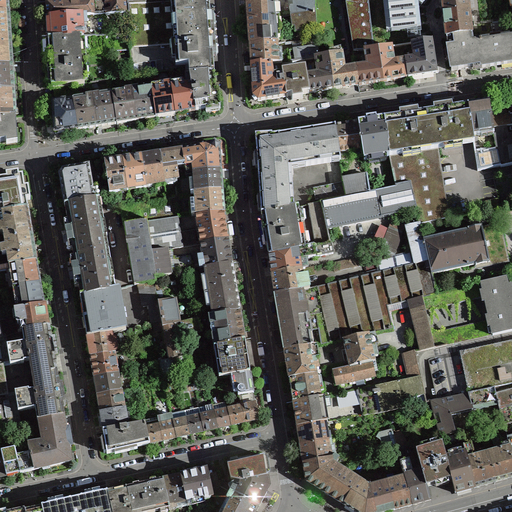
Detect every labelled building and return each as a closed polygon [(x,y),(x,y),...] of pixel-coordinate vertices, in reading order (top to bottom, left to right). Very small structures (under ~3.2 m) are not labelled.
[(0,0),(0,14),(9,14),(7,0),(0,0)] [(105,15),(120,14),(128,13),(128,5),(127,0),(58,0),(46,1),(47,18),(105,15)] [(189,74),(186,75),(190,75),(214,73),(213,57),(212,46),(215,45),(214,27),(211,27),(210,16),(208,0),(204,0),(171,2),(145,4),(128,5),(128,13),(129,24),(130,35),(130,48),(131,48),(132,48),(131,47),(142,46),(143,46),(156,45),(157,45),(174,44),(176,66),(185,65),(189,65),(189,74)] [(246,0),(248,20),(275,18),(275,8),(278,8),(277,0),(246,0)] [(315,12),(314,0),(292,0),(293,7),(289,7),(290,16),(315,12)] [(364,51),(374,50),(367,0),(344,0),(353,52),(353,53),(364,51)] [(387,0),(391,32),(417,29),(416,25),(414,10),(413,0),(387,0)] [(441,0),(446,39),(469,36),(472,35),(470,18),(468,0),(441,0)] [(294,27),(295,32),(316,29),(315,12),(290,16),(292,27),(294,27)] [(128,13),(120,14),(121,25),(129,24),(128,13)] [(9,14),(0,14),(0,40),(11,40),(10,24),(9,14)] [(48,40),(106,36),(105,15),(47,18),(48,40)] [(248,20),(250,46),(277,44),(277,39),(280,38),(279,28),(276,28),(275,18),(248,20)] [(501,23),(491,25),(493,32),(502,31),(501,23)] [(86,53),(130,50),(131,50),(130,48),(130,35),(106,36),(48,40),(51,87),(53,87),(71,86),(74,85),(85,84),(84,81),(84,71),(87,71),(86,53)] [(451,70),(481,66),(482,65),(479,43),(470,45),(469,36),(446,39),(451,70)] [(482,65),(481,66),(482,68),(511,63),(511,39),(481,44),(481,42),(479,42),(479,43),(482,65)] [(0,66),(12,66),(11,49),(12,49),(11,40),(0,40),(0,66)] [(408,77),(436,73),(431,41),(403,45),(403,46),(412,44),(414,59),(405,60),(408,77)] [(277,44),(250,46),(251,66),(271,64),(279,64),(277,44)] [(291,62),(315,59),(318,58),(318,47),(293,51),(289,51),(291,62)] [(394,62),(392,47),(378,49),(383,81),(408,77),(405,60),(394,62)] [(356,68),(358,85),(383,81),(378,49),(374,50),(364,51),(367,66),(356,68)] [(343,88),(358,85),(356,68),(345,70),(342,54),(328,56),(329,57),(334,89),(343,87),(343,88)] [(329,57),(318,58),(315,59),(317,74),(306,76),(309,93),(325,91),(325,90),(334,89),(329,57)] [(274,80),(271,64),(251,66),(253,97),(258,101),(281,97),(286,97),(284,79),(274,80)] [(0,92),(14,91),(13,83),(14,83),(13,73),(12,66),(0,66),(0,92)] [(282,71),(284,79),(286,97),(292,96),(292,100),(303,98),(302,94),(309,93),(306,76),(305,67),(282,71)] [(214,73),(190,75),(195,111),(197,111),(207,109),(208,109),(208,110),(211,110),(219,108),(220,108),(220,100),(219,91),(217,91),(215,91),(215,89),(215,83),(214,73)] [(184,85),(171,87),(175,114),(195,111),(190,75),(186,75),(186,83),(184,85)] [(164,86),(164,88),(151,90),(156,117),(175,114),(171,87),(171,84),(163,85),(164,85),(164,86)] [(71,86),(53,87),(54,87),(55,94),(72,93),(71,86)] [(156,117),(151,90),(139,92),(138,89),(131,90),(136,121),(156,117)] [(136,121),(131,90),(125,91),(125,92),(125,94),(112,96),(117,124),(136,121)] [(14,100),(14,91),(0,92),(0,118),(7,118),(16,117),(15,109),(15,100),(14,100)] [(99,95),(92,96),(97,127),(117,124),(112,96),(100,98),(99,96),(99,95)] [(86,98),(86,100),(73,102),(78,130),(97,127),(92,96),(86,97),(86,98)] [(55,133),(56,133),(78,130),(73,102),(67,104),(66,101),(66,100),(53,102),(53,103),(52,103),(52,104),(53,113),(53,122),(54,122),(54,132),(54,133),(55,133)] [(489,102),(468,106),(473,136),(481,135),(480,132),(493,130),(493,128),(491,118),(489,102)] [(474,143),(473,136),(468,106),(468,105),(446,109),(445,105),(433,107),(434,111),(426,112),(432,149),(438,149),(474,143)] [(389,146),(388,146),(390,156),(396,187),(410,184),(416,209),(420,223),(443,218),(441,205),(441,204),(440,204),(440,202),(441,202),(435,164),(434,164),(433,159),(434,159),(432,149),(426,112),(418,113),(418,110),(406,111),(407,115),(384,119),(389,146)] [(511,114),(491,118),(493,128),(507,125),(511,124),(511,114)] [(0,142),(6,141),(6,144),(17,143),(16,117),(7,118),(0,118),(0,142)] [(364,160),(390,156),(388,146),(389,146),(384,119),(376,120),(376,118),(366,119),(367,122),(358,123),(363,151),(364,160)] [(358,123),(354,124),(351,124),(335,127),(339,154),(363,151),(358,123)] [(511,136),(508,137),(507,125),(493,128),(493,130),(497,151),(500,166),(501,166),(511,164),(511,136)] [(340,161),(339,154),(335,127),(335,126),(283,134),(286,153),(289,152),(291,164),(293,164),(293,165),(304,163),(305,167),(333,162),(332,159),(339,158),(340,161)] [(289,152),(286,153),(283,134),(272,136),(272,135),(255,136),(255,138),(257,154),(260,154),(261,168),(258,168),(260,198),(263,197),(264,211),(261,211),(261,214),(294,209),(292,180),(289,180),(289,173),(292,173),(291,165),(293,165),(293,164),(291,164),(289,152)] [(198,147),(198,149),(182,151),(185,167),(193,165),(193,172),(221,170),(219,148),(215,144),(198,147)] [(185,167),(182,151),(160,155),(164,181),(164,182),(179,180),(177,168),(185,167)] [(497,151),(476,156),(478,171),(500,166),(497,151)] [(151,156),(141,158),(146,187),(157,186),(156,182),(164,181),(160,155),(159,155),(151,156)] [(146,187),(141,158),(123,161),(127,187),(135,186),(135,189),(146,187)] [(115,162),(105,163),(110,193),(120,191),(120,188),(127,187),(123,161),(122,161),(122,160),(114,162),(115,162)] [(89,167),(89,166),(78,167),(78,168),(64,170),(63,170),(60,175),(59,175),(60,176),(63,196),(64,205),(65,205),(94,200),(89,167)] [(195,193),(222,191),(221,170),(193,172),(195,193)] [(26,209),(27,209),(28,209),(26,200),(30,199),(28,188),(24,189),(22,176),(18,177),(18,173),(6,175),(7,179),(0,179),(0,213),(2,213),(26,209)] [(370,193),(367,174),(343,179),(344,181),(347,197),(370,193)] [(322,203),(347,197),(344,181),(313,188),(315,200),(318,199),(319,203),(322,203)] [(396,187),(370,193),(347,197),(322,203),(327,228),(383,217),(394,214),(416,209),(410,184),(396,187)] [(195,193),(196,214),(224,212),(222,191),(195,193)] [(139,284),(155,281),(154,277),(155,277),(151,252),(146,222),(178,217),(176,205),(175,198),(167,199),(149,202),(130,205),(122,206),(130,257),(134,285),(139,284)] [(487,209),(500,206),(498,199),(486,201),(487,209)] [(68,242),(71,242),(73,256),(109,250),(106,237),(107,237),(104,221),(100,222),(97,200),(94,200),(65,205),(64,205),(65,206),(69,229),(66,230),(68,242)] [(322,203),(319,203),(309,205),(316,246),(330,243),(327,228),(322,203)] [(264,238),(266,238),(268,250),(269,256),(305,248),(299,208),(294,209),(261,214),(261,215),(262,215),(263,224),(261,224),(263,231),(264,238)] [(26,209),(2,213),(4,224),(0,224),(0,228),(1,234),(3,233),(4,240),(32,235),(30,227),(31,227),(29,217),(27,209),(26,209)] [(224,221),(225,221),(224,212),(196,214),(196,215),(197,222),(200,244),(228,240),(226,228),(224,221)] [(151,252),(171,249),(183,247),(181,232),(178,218),(178,217),(146,222),(151,252)] [(406,226),(412,252),(393,257),(396,269),(429,261),(424,240),(420,223),(406,226)] [(490,263),(489,261),(507,257),(500,223),(482,227),(482,226),(468,229),(468,230),(424,240),(429,261),(432,274),(475,264),(476,266),(490,263)] [(2,256),(7,255),(9,265),(36,261),(35,252),(33,241),(32,235),(4,240),(5,246),(0,246),(2,256)] [(202,256),(204,269),(205,269),(232,264),(228,240),(200,244),(202,256)] [(331,243),(330,243),(316,246),(305,248),(269,256),(269,261),(271,271),(272,275),(301,270),(300,260),(333,253),(331,243)] [(173,258),(171,249),(151,252),(155,277),(204,269),(202,256),(194,258),(193,254),(173,258)] [(80,296),(80,297),(105,292),(112,290),(110,279),(114,279),(111,261),(111,262),(109,250),(73,256),(75,266),(72,267),(74,279),(77,278),(80,296)] [(333,264),(335,272),(378,261),(376,253),(333,264)] [(38,274),(36,261),(9,265),(12,288),(40,283),(38,274)] [(302,291),(306,317),(279,321),(285,351),(312,347),(313,346),(312,343),(311,343),(309,331),(318,329),(321,345),(344,340),(369,334),(392,329),(387,306),(409,301),(422,298),(437,294),(432,274),(429,261),(396,269),(305,290),(302,291)] [(232,264),(205,269),(209,293),(211,293),(236,289),(236,288),(235,279),(234,279),(232,264)] [(275,295),(302,291),(305,290),(303,277),(315,275),(314,267),(301,270),(272,275),(275,295)] [(511,306),(510,296),(511,295),(511,293),(510,285),(507,286),(506,278),(481,284),(483,292),(481,292),(481,293),(483,301),(483,302),(485,301),(488,317),(486,317),(486,318),(487,321),(431,334),(431,335),(434,348),(511,329),(511,306)] [(162,322),(158,301),(155,281),(139,284),(143,307),(149,306),(152,324),(161,322),(162,322)] [(16,310),(44,305),(42,296),(42,297),(40,283),(12,288),(16,310)] [(481,297),(479,287),(478,285),(437,294),(422,298),(425,310),(481,297)] [(87,337),(112,333),(126,330),(119,289),(112,290),(105,292),(80,297),(87,337)] [(211,293),(209,293),(212,315),(240,311),(236,289),(211,293)] [(275,295),(279,321),(306,317),(302,291),(275,295)] [(163,327),(180,323),(177,306),(175,298),(158,301),(162,322),(163,327)] [(422,298),(409,301),(418,338),(431,335),(431,334),(425,310),(422,298)] [(20,332),(22,331),(47,327),(44,305),(16,310),(15,310),(17,323),(18,324),(19,324),(20,332)] [(240,311),(212,315),(214,325),(210,325),(212,335),(215,334),(217,347),(245,340),(240,311)] [(201,332),(197,318),(180,323),(163,327),(169,359),(173,358),(182,355),(178,338),(201,332)] [(53,341),(50,341),(47,327),(22,331),(24,343),(8,346),(6,336),(2,337),(0,337),(0,362),(6,362),(9,361),(10,365),(24,363),(24,362),(29,361),(32,375),(55,371),(52,356),(55,356),(53,341)] [(91,357),(115,353),(112,333),(87,337),(91,357)] [(344,340),(350,367),(370,362),(375,361),(374,357),(378,356),(375,345),(372,346),(369,334),(344,340)] [(220,372),(221,377),(231,375),(250,372),(245,340),(217,347),(216,347),(217,352),(215,352),(218,372),(220,372)] [(511,340),(460,352),(468,394),(494,388),(511,384),(511,340)] [(314,359),(312,347),(285,351),(289,379),(316,374),(316,370),(319,369),(317,358),(314,359)] [(415,352),(414,351),(403,354),(409,380),(420,377),(415,352)] [(94,377),(118,373),(115,353),(91,357),(94,377)] [(176,371),(173,358),(169,359),(159,361),(162,374),(171,372),(176,371)] [(370,362),(350,367),(335,370),(338,385),(374,377),(370,362)] [(61,386),(58,387),(55,371),(32,375),(34,390),(29,391),(28,390),(15,392),(15,396),(18,411),(19,411),(35,408),(37,420),(39,420),(63,416),(60,402),(63,401),(61,386)] [(234,392),(238,391),(239,394),(253,392),(250,372),(231,375),(234,392)] [(122,390),(121,390),(118,373),(94,377),(97,395),(122,391),(122,390)] [(292,395),(293,402),(320,398),(316,374),(289,379),(291,387),(292,395)] [(358,390),(363,415),(426,403),(420,377),(409,380),(358,390)] [(495,394),(494,388),(468,394),(436,401),(431,402),(440,436),(456,432),(451,416),(498,404),(495,394)] [(511,389),(495,394),(498,404),(504,425),(511,422),(511,412),(511,407),(511,406),(511,389)] [(100,413),(125,409),(122,391),(97,395),(100,413)] [(353,404),(351,392),(337,395),(339,406),(353,404)] [(0,416),(2,427),(9,425),(21,423),(21,422),(19,411),(18,411),(15,396),(12,396),(0,398),(0,416)] [(297,426),(325,421),(327,421),(327,417),(323,397),(320,398),(293,402),(296,422),(297,426)] [(241,406),(245,422),(259,419),(257,409),(255,403),(253,403),(253,401),(248,402),(248,404),(241,406)] [(220,404),(213,406),(218,428),(221,427),(231,425),(228,409),(222,410),(220,404)] [(205,406),(207,413),(200,415),(204,431),(214,429),(218,428),(213,406),(212,405),(205,406)] [(241,406),(228,409),(231,425),(241,423),(245,422),(241,406)] [(103,431),(128,427),(125,409),(100,413),(103,431)] [(190,434),(187,418),(185,411),(171,414),(177,437),(187,435),(190,434)] [(177,437),(171,414),(158,417),(163,441),(167,440),(177,437)] [(204,431),(200,415),(187,418),(190,434),(195,433),(204,431)] [(68,430),(65,431),(63,416),(39,420),(40,420),(43,443),(28,445),(34,470),(70,461),(68,446),(70,446),(71,446),(70,441),(68,430)] [(163,441),(158,417),(144,420),(145,424),(149,444),(159,441),(163,441)] [(300,445),(330,440),(329,434),(328,434),(325,421),(297,426),(299,441),(300,445)] [(21,423),(9,425),(11,433),(25,430),(23,422),(21,423)] [(149,444),(145,424),(128,427),(103,431),(104,438),(105,438),(107,452),(106,452),(107,453),(107,454),(114,452),(115,454),(125,452),(130,451),(129,449),(137,447),(149,444)] [(384,452),(397,449),(393,435),(391,429),(379,432),(377,436),(381,439),(384,452)] [(483,454),(475,456),(468,429),(460,431),(465,451),(475,487),(495,482),(487,453),(483,439),(479,440),(483,454)] [(426,486),(422,471),(412,474),(404,446),(406,446),(403,432),(393,435),(397,449),(404,477),(412,505),(416,504),(423,502),(430,500),(426,486)] [(500,440),(499,436),(492,438),(496,451),(487,453),(495,482),(511,477),(511,454),(508,438),(500,440)] [(303,463),(332,458),(330,446),(331,446),(330,440),(300,445),(301,450),(303,463)] [(442,443),(417,450),(422,471),(426,486),(430,485),(452,479),(446,457),(442,443)] [(34,470),(28,445),(27,446),(27,445),(14,448),(20,473),(23,472),(34,470)] [(0,449),(3,459),(6,476),(16,474),(20,473),(14,448),(14,446),(14,447),(1,449),(0,449)] [(456,493),(475,487),(465,451),(446,457),(452,479),(456,493)] [(241,482),(267,476),(268,476),(265,458),(264,456),(228,464),(231,479),(241,482)] [(321,490),(324,491),(339,467),(332,463),(332,458),(303,463),(305,472),(306,480),(313,485),(321,490)] [(359,480),(339,467),(324,491),(327,494),(329,495),(338,501),(343,504),(359,480)] [(202,498),(213,496),(212,494),(208,474),(207,469),(199,471),(199,470),(188,473),(185,474),(181,475),(187,502),(192,501),(193,505),(203,502),(202,498)] [(166,478),(163,479),(169,508),(170,510),(176,508),(175,505),(187,502),(181,475),(166,478)] [(259,506),(269,486),(267,476),(241,482),(238,486),(233,487),(225,483),(224,479),(219,480),(220,486),(231,492),(259,506)] [(387,482),(394,510),(398,509),(409,506),(412,505),(404,477),(387,482)] [(126,487),(131,511),(152,511),(169,508),(163,479),(156,481),(156,479),(149,481),(150,482),(144,483),(139,484),(139,483),(133,485),(133,486),(130,486),(126,487)] [(346,506),(355,511),(375,511),(369,487),(370,487),(359,480),(343,504),(344,504),(346,506)] [(369,487),(375,511),(385,511),(392,510),(394,510),(387,482),(370,487),(369,487)] [(131,511),(126,487),(117,489),(113,490),(108,491),(112,511),(131,511)] [(112,511),(108,491),(107,491),(96,494),(42,506),(43,511),(112,511)] [(255,511),(259,506),(231,492),(227,498),(231,500),(224,511),(255,511)]
